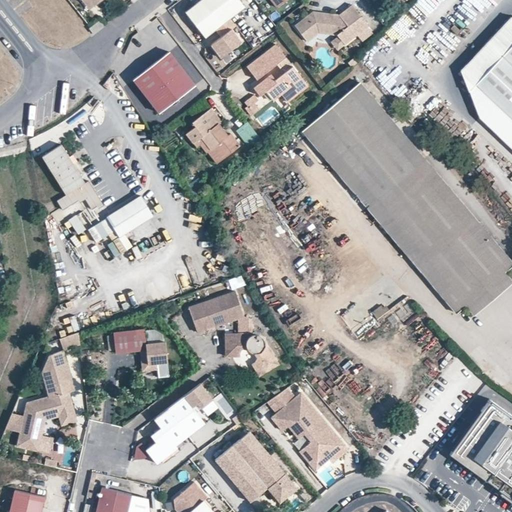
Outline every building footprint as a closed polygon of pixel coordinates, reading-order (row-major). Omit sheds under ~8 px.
[(246,7),(240,0),(200,0),(186,11),(206,37),(219,27),(224,34),(211,44),(221,57),(242,42),(232,29),(236,26),(231,18),(246,7)] [(369,27),(353,6),(340,16),(332,15),(332,17),(326,16),(326,14),(314,12),(296,26),(308,42),(320,33),(338,36),(339,38),(345,46),(358,36),(369,27)] [(511,150),(511,121),(473,84),(511,42),(511,17),(509,16),(458,70),(477,117),(511,150)] [(104,26),(100,21),(90,29),(93,34),(104,26)] [(374,33),(369,27),(358,36),(362,42),(374,33)] [(416,52),(396,33),(396,34),(393,31),(378,47),(401,68),(416,52)] [(345,46),(339,38),(332,43),(338,51),(345,46)] [(511,42),(473,84),(511,121),(511,42)] [(308,87),(276,45),(246,67),(256,80),(276,65),(283,74),(275,80),(271,75),(253,88),(259,96),(265,92),(272,101),(280,95),(287,103),(308,87)] [(160,114),(196,87),(170,53),(134,81),(160,114)] [(428,58),(421,65),(428,73),(435,66),(428,58)] [(194,82),(202,78),(195,66),(188,70),(194,82)] [(354,83),(345,91),(411,168),(420,161),(354,83)] [(475,245),(419,178),(411,168),(345,91),(308,123),(374,199),(383,208),(446,285),(436,293),(453,313),(463,304),(483,287),(501,272),(509,266),(485,237),(475,245)] [(256,99),(254,96),(245,103),(253,114),(259,110),(254,103),(258,100),(256,99)] [(221,121),(211,107),(192,121),(195,125),(186,132),(193,142),(201,136),(210,148),(214,146),(222,158),(239,145),(230,133),(227,135),(218,123),(221,121)] [(236,130),(250,148),(262,139),(248,121),(236,130)] [(299,131),(365,207),(374,199),(308,123),(299,131)] [(210,148),(201,136),(193,142),(196,145),(200,143),(206,151),(208,150),(216,162),(222,158),(214,146),(210,148)] [(85,184),(62,145),(43,157),(66,195),(85,184)] [(420,161),(411,168),(419,178),(475,245),(485,237),(420,161)] [(89,182),(85,184),(66,195),(57,201),(63,210),(84,197),(92,210),(102,204),(89,182)] [(141,197),(108,217),(110,220),(118,233),(120,236),(153,216),(141,197)] [(446,285),(383,208),(374,199),(365,207),(436,293),(446,285)] [(69,222),(80,234),(86,229),(75,216),(69,222)] [(190,218),(189,228),(202,230),(203,226),(195,225),(196,218),(190,218)] [(118,233),(110,220),(97,228),(105,241),(118,233)] [(131,235),(129,230),(120,236),(122,240),(131,235)] [(134,240),(131,235),(122,240),(125,245),(134,240)] [(82,243),(77,247),(82,255),(88,252),(82,243)] [(483,287),(463,304),(471,314),(509,282),(501,272),(483,287)] [(175,291),(181,290),(179,279),(173,280),(175,291)] [(239,318),(230,294),(184,310),(192,335),(239,318)] [(409,304),(396,310),(400,317),(412,311),(409,304)] [(348,325),(357,337),(377,323),(368,311),(348,325)] [(391,325),(399,322),(395,314),(388,317),(391,325)] [(247,335),(247,321),(233,322),(233,336),(247,335)] [(139,332),(109,335),(111,356),(142,352),(142,357),(143,367),(163,365),(161,344),(141,346),(139,332)] [(257,339),(254,338),(252,337),(249,336),(247,335),(233,336),(224,336),(225,355),(233,360),(238,357),(241,359),(241,360),(241,361),(242,361),(242,362),(243,362),(243,361),(244,361),(247,362),(248,369),(257,374),(273,364),(260,342),(257,339)] [(67,382),(59,352),(45,357),(38,373),(38,374),(39,378),(45,399),(64,394),(67,382)] [(241,360),(241,359),(238,357),(233,360),(248,369),(247,362),(244,361),(243,361),(243,362),(242,362),(242,361),(241,361),(241,360)] [(196,386),(180,398),(189,409),(194,406),(197,411),(208,402),(196,386)] [(287,388),(266,404),(275,414),(295,397),(287,388)] [(347,450),(300,393),(295,397),(275,414),(270,418),(281,431),(287,426),(292,421),(303,434),(310,442),(298,452),(310,466),(323,454),(326,458),(332,452),(334,454),(337,458),(347,450)] [(72,423),(64,394),(45,399),(28,404),(30,412),(29,413),(28,418),(21,416),(14,449),(33,453),(40,422),(55,418),(57,427),(72,423)] [(189,409),(180,398),(150,421),(157,431),(147,438),(152,445),(142,452),(152,466),(180,445),(178,443),(201,425),(189,409)] [(511,420),(486,402),(447,455),(489,486),(511,502),(511,420)] [(30,412),(28,404),(24,405),(21,416),(28,418),(29,413),(30,412)] [(303,434),(292,421),(287,426),(297,439),(303,434)] [(278,503),(296,488),(248,431),(214,460),(249,502),(266,488),(278,503)] [(326,458),(323,454),(310,466),(314,471),(334,454),(332,452),(326,458)] [(194,481),(174,499),(175,511),(213,511),(203,500),(207,497),(194,481)] [(127,511),(132,492),(102,486),(96,511),(127,511)] [(40,511),(44,495),(15,488),(9,511),(40,511)] [(157,494),(151,495),(154,508),(161,506),(157,494)]
